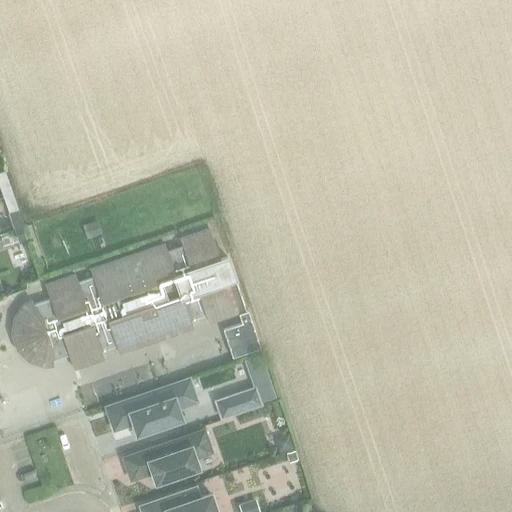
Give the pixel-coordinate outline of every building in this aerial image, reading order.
[(0,174),(0,189),(3,197),(13,193),(6,172),(0,174)] [(13,193),(3,197),(8,212),(18,208),(13,193)] [(22,226),(14,229),(19,243),(27,240),(22,226)] [(229,255),(219,258),(209,230),(179,241),(181,247),(167,252),(164,246),(134,256),(136,262),(122,267),(119,261),(89,271),(92,278),(77,283),(75,276),(45,287),(49,299),(33,305),(32,302),(25,306),(15,319),(13,334),(18,349),(30,360),(45,365),(53,364),(52,361),(68,355),(72,368),(103,358),(100,351),(115,346),(117,353),(147,342),(145,335),(160,330),(162,337),(192,327),(190,320),(205,315),(207,322),(237,311),(238,314),(239,314),(242,323),(224,330),(233,357),(261,348),(249,311),(246,312),(236,280),(238,280),(229,255)] [(261,355),(244,361),(254,390),(259,403),(275,397),(261,355)] [(132,424),(136,435),(181,420),(175,402),(194,396),(188,380),(106,408),(113,430),(132,424)] [(216,403),(217,405),(221,418),(259,405),(259,403),(254,390),(216,403)] [(155,483),(174,477),(197,469),(194,457),(209,452),(210,453),(211,453),(203,431),(123,458),(130,480),(152,473),(155,483)] [(295,452),(286,454),(289,462),(297,460),(295,452)] [(215,511),(210,494),(198,498),(195,488),(140,507),(141,511),(215,511)]
